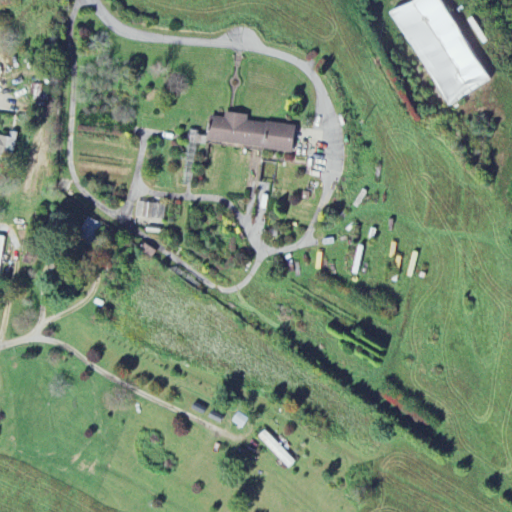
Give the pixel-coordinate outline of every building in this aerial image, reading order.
[(491,82),(442,0),(413,0),(392,13),(447,108),(491,82)] [(205,142),(291,153),(294,128),(246,122),(247,117),(223,114),(223,119),(208,117),(205,142)] [(0,156),(13,158),(17,134),(9,133),(8,140),(0,138),(0,156)] [(135,219),(164,221),(165,205),(136,204),(135,219)] [(100,224),(86,219),(77,240),(92,246),(100,224)] [(288,470),(295,463),(265,431),(258,438),(288,470)]
